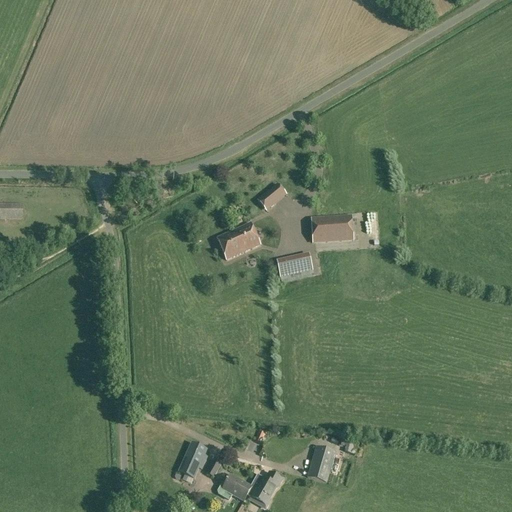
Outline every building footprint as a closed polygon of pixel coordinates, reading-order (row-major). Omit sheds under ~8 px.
[(277,184),(257,201),(266,213),(287,195),(277,184)] [(0,220),(23,220),(23,205),(0,204),(0,220)] [(312,245),(354,242),(352,216),(310,219),(312,245)] [(358,236),(364,236),(364,230),(369,230),(369,219),(358,219),(358,236)] [(227,261),(260,246),(250,224),(217,239),(227,261)] [(195,245),(201,241),(195,232),(189,236),(195,245)] [(281,284),(314,276),(313,271),(309,254),(276,261),(280,278),(281,284)] [(261,445),(265,434),(259,431),(254,441),(261,445)] [(354,441),(350,453),(359,456),(363,444),(354,441)] [(202,471),(207,458),(205,456),(207,451),(191,444),(178,473),(176,474),(174,477),(175,480),(179,481),(182,475),(184,476),(182,481),(186,483),(188,478),(194,481),(199,470),(202,471)] [(327,485),(331,469),(336,453),(316,447),(307,479),(327,485)] [(214,479),(221,465),(214,461),(206,474),(214,479)] [(277,488),(282,480),(270,473),(265,481),(258,477),(251,488),(247,496),(251,498),(249,500),(265,509),(270,502),(269,501),(276,487),(277,488)] [(251,488),(230,476),(224,487),(222,486),(218,492),(219,495),(229,501),(232,496),(244,502),(247,496),(251,488)]
